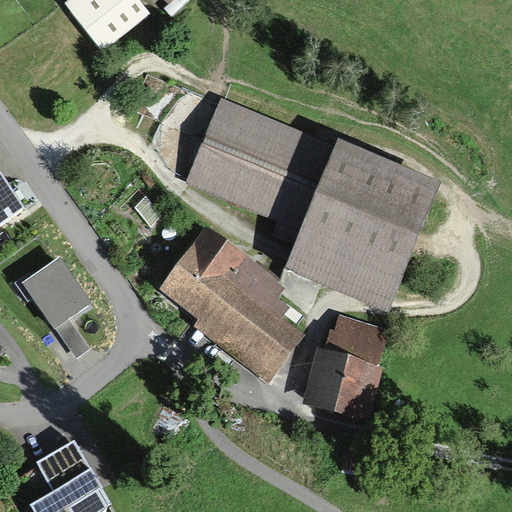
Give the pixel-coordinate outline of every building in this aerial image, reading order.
[(144,18),(129,0),(68,0),(59,7),(97,55),(144,18)] [(154,0),(163,8),(171,0),(154,0)] [(431,189),(215,105),(184,186),(272,220),(266,235),(287,243),(275,273),(381,315),(431,189)] [(0,227),(21,211),(0,183),(0,227)] [(278,290),(198,232),(152,294),(192,323),(188,328),(264,383),(297,338),(275,323),(284,311),(270,301),(278,290)] [(88,308),(58,262),(21,287),(52,333),(56,330),(75,358),(86,351),(67,322),(88,308)] [(372,370),(381,331),(333,320),(329,337),(323,335),(318,355),(310,353),(297,409),(364,425),(377,372),(372,370)] [(40,511),(94,511),(110,503),(72,439),(17,472),(40,511)]
